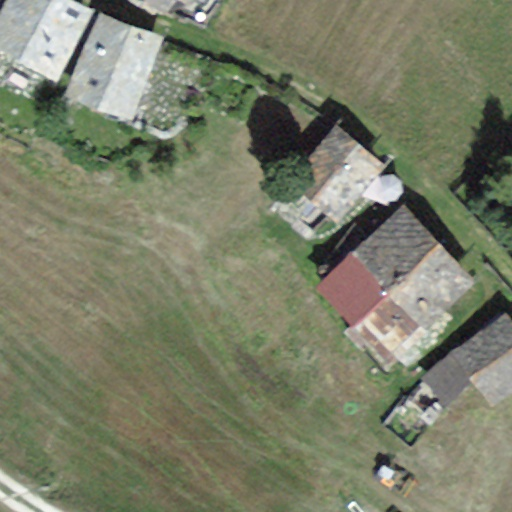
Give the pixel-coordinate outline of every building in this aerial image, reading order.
[(97,14),(68,0),(4,0),(0,9),(0,60),(59,90),(97,14)] [(195,0),(143,0),(176,25),(195,0)] [(168,44),(101,15),(66,97),(133,125),(168,44)] [(391,176),(337,132),(291,189),(341,232),(391,176)] [(484,291),(407,214),(322,299),(398,376),(484,291)] [(511,404),(511,323),(457,358),(494,416),(511,404)]
